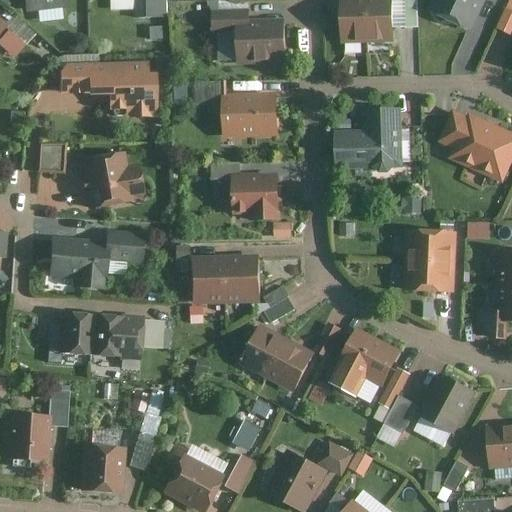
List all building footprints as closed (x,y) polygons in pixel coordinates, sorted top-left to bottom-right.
[(70,4),(70,0),(26,0),(27,8),(70,4)] [(168,0),(136,0),(137,16),(169,15),(168,0)] [(338,0),(339,47),(367,47),(366,0),(338,0)] [(392,0),(366,0),(367,47),(393,47),(392,0)] [(417,31),(416,0),(398,0),(399,32),(417,31)] [(433,0),(425,17),(470,37),(487,0),(433,0)] [(215,30),(240,30),(240,18),(252,17),(252,8),(215,9),(215,30)] [(291,61),(290,16),(252,17),(240,18),(240,30),(241,63),(291,61)] [(25,42),(9,29),(0,38),(0,42),(14,55),(25,42)] [(169,50),(157,50),(158,66),(170,65),(169,50)] [(68,61),(61,68),(62,91),(110,90),(109,106),(128,106),(127,115),(159,114),(158,67),(149,68),(149,59),(68,61)] [(195,102),(227,102),(227,96),(227,79),(195,80),(195,102)] [(282,133),(281,95),(227,96),(227,102),(228,134),(282,133)] [(367,128),(338,129),(339,167),(406,166),(405,107),(366,107),(367,128)] [(511,165),(511,129),(473,111),(472,115),(457,108),(441,140),(457,146),(453,157),(505,181),(511,165)] [(24,111),(11,110),(11,121),(23,122),(24,111)] [(66,142),(41,143),(40,169),(65,169),(66,142)] [(126,164),(123,149),(82,155),(91,207),(111,204),(111,205),(143,199),(136,162),(126,164)] [(213,178),(235,178),(235,172),(242,172),(242,161),(213,162),(213,178)] [(283,217),(283,171),(242,172),(235,172),(235,178),(236,213),(253,213),(252,218),(283,217)] [(403,213),(422,214),(422,197),(403,197),(403,213)] [(293,222),(275,222),(276,237),(293,237),(293,222)] [(469,222),(469,238),(491,238),(491,222),(469,222)] [(142,262),(143,233),(108,230),(107,239),(54,236),(52,277),(74,278),(74,286),(108,288),(110,260),(142,262)] [(409,231),(408,259),(458,261),(459,233),(409,231)] [(511,252),(501,253),(500,286),(511,286),(511,252)] [(227,255),(229,302),(259,301),(257,254),(227,255)] [(229,302),(227,255),(196,257),(199,304),(229,302)] [(458,261),(408,259),(406,288),(457,290),(458,261)] [(285,286),(266,297),(272,307),(289,296),(290,295),(285,286)] [(511,286),(500,286),(500,311),(500,321),(508,321),(511,321),(511,286)] [(266,310),(273,322),(296,308),(289,296),(272,307),(266,310)] [(500,321),(500,311),(487,310),(486,342),(507,343),(508,321),(500,321)] [(96,314),(63,312),(60,355),(93,357),(96,314)] [(146,347),(148,317),(96,314),(93,357),(145,361),(146,347)] [(165,319),(148,317),(146,347),(163,347),(165,319)] [(329,358),(344,330),(333,324),(318,352),(329,358)] [(242,364),(269,378),(289,340),(262,326),(242,364)] [(402,350),(359,327),(330,383),(359,398),(368,381),(383,387),(402,350)] [(289,340),(269,378),(297,392),(317,354),(289,340)] [(210,364),(198,360),(196,369),(207,372),(210,364)] [(400,368),(382,403),(393,409),(411,373),(400,368)] [(444,373),(422,414),(453,431),(475,390),(444,373)] [(51,389),(50,413),(49,427),(68,426),(69,390),(51,389)] [(162,398),(138,391),(132,410),(157,417),(162,398)] [(387,424),(405,433),(420,405),(403,395),(387,424)] [(277,417),(252,404),(244,419),(269,432),(277,417)] [(7,457),(48,458),(49,427),(50,413),(9,411),(7,457)] [(492,469),(511,467),(511,422),(489,424),(492,469)] [(145,470),(156,437),(143,432),(132,465),(145,470)] [(316,464),(328,470),(344,478),(357,454),(329,440),(316,464)] [(85,490),(121,492),(124,446),(88,443),(85,490)] [(290,450),(268,492),(305,511),(328,470),(316,464),(290,450)] [(366,476),(375,459),(361,451),(351,469),(366,476)] [(165,488),(207,511),(227,475),(184,453),(165,488)] [(240,492),(255,463),(241,456),(226,485),(240,492)] [(459,490),(471,467),(459,461),(448,484),(459,490)] [(442,492),(444,473),(430,472),(428,490),(442,492)] [(496,498),(462,501),(463,511),(497,511),(498,511),(496,498)] [(344,511),(369,511),(354,500),(344,511)]
